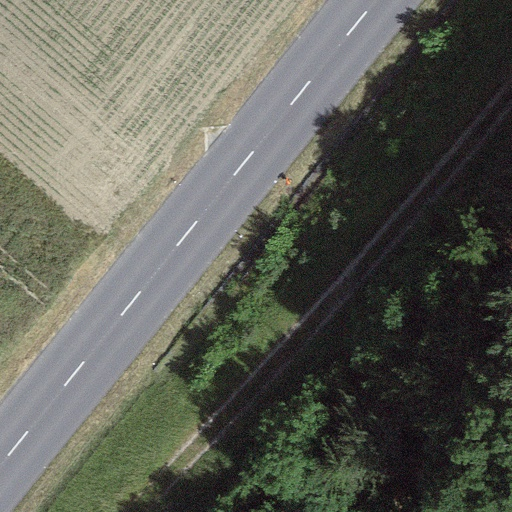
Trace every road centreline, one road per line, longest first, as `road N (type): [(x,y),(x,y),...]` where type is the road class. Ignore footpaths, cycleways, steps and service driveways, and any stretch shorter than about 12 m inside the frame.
road 1 (tertiary): [(0,477),(384,0)]
road 2 (track): [(511,104),(318,333),(147,511)]
